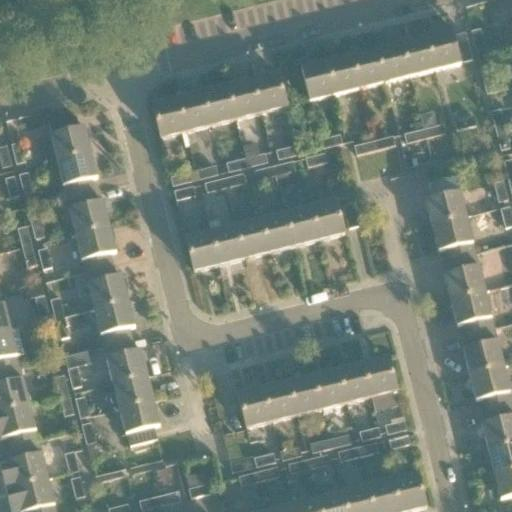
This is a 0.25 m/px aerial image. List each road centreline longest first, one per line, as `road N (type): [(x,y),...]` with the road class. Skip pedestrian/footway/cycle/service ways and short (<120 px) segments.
road 1 (residential): [(449,511),(392,301),(220,340),(195,335),(178,315),(121,72)]
road 2 (residential): [(121,72),(416,0)]
road 3 (residential): [(0,104),(121,72)]
